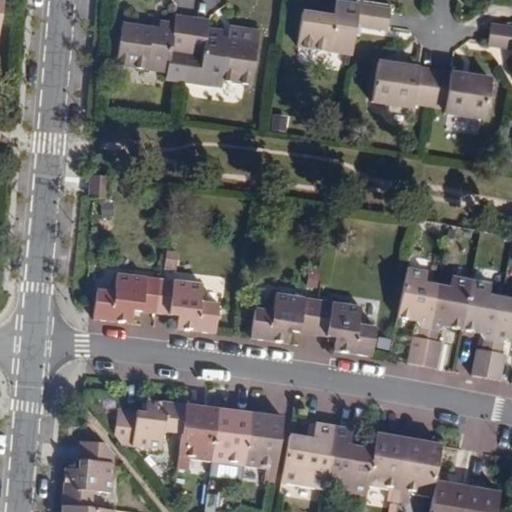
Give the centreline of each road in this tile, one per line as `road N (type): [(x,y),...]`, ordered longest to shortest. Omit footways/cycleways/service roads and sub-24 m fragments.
road 1 (residential): [(29,349),(300,381),(511,419)]
road 2 (residential): [(29,349),(60,0)]
road 3 (residential): [(14,511),(29,349)]
